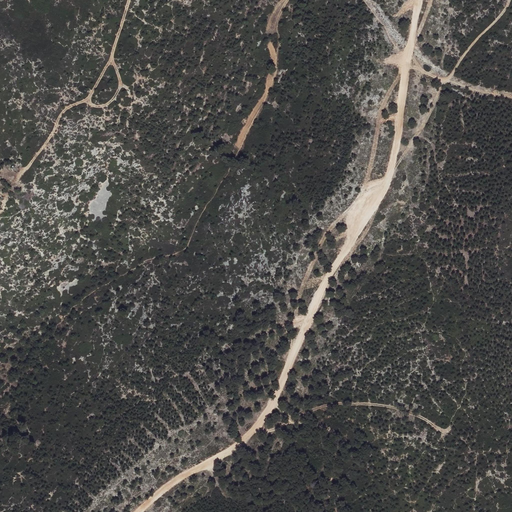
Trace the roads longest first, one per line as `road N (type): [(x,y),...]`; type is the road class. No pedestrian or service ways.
road 1 (track): [(296,511),(281,425),(269,409),(313,299),(465,53),(509,0)]
road 2 (track): [(290,0),(267,99),(185,248),(148,259),(61,318)]
road 3 (track): [(251,435),(308,409),(360,402),(420,419),(450,438),(470,455),(475,491),(511,505)]
road 4 (track): [(129,0),(90,97),(65,109),(8,193)]
road 5 (track): [(418,0),(392,175)]
road 6 (track): [(140,511),(251,435)]
